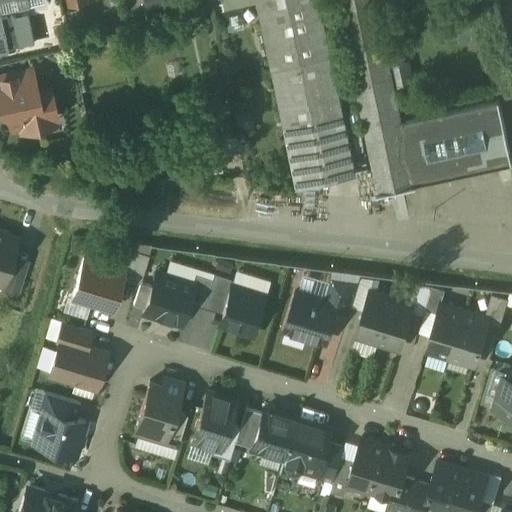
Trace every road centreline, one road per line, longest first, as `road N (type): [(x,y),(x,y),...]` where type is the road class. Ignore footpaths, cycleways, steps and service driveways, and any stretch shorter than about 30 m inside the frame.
road 1 (residential): [(511,455),(151,343),(131,357),(102,454),(104,476),(207,511)]
road 2 (residential): [(0,189),(159,222),(511,268)]
